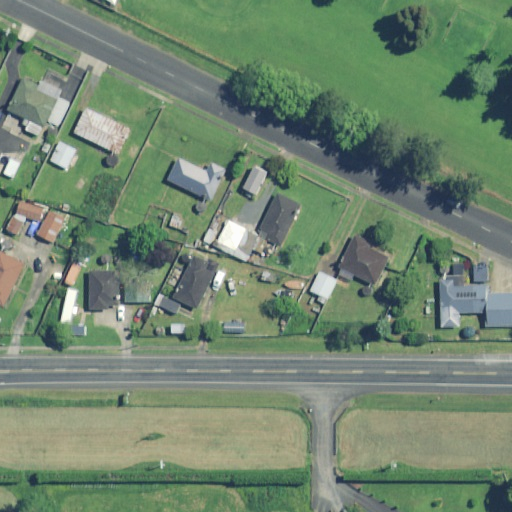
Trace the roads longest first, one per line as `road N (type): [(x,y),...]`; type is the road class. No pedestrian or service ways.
road 1 (unclassified): [(18,0),(511,242)]
road 2 (primary): [(0,371),(511,374)]
